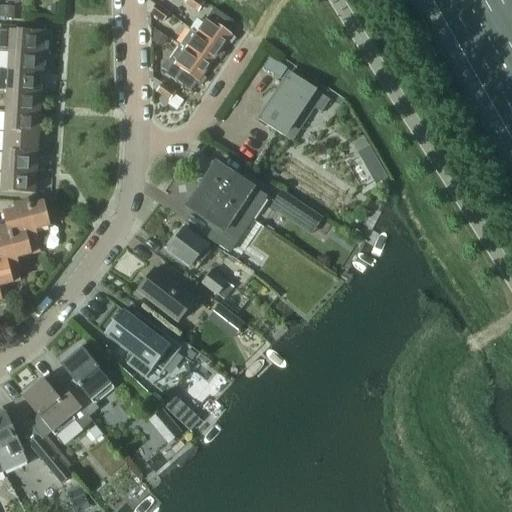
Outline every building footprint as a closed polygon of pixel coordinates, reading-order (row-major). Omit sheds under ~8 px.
[(203,4),(197,0),(185,0),(184,3),(197,13),(203,4)] [(168,15),(155,5),(149,14),(162,23),(168,15)] [(0,18),(13,20),(14,8),(0,7),(0,18)] [(226,33),(233,23),(213,9),(195,35),(223,55),(224,55),(220,52),(227,43),(231,45),(235,39),(226,33)] [(0,30),(0,50),(10,51),(44,53),(45,33),(12,31),(0,30)] [(223,55),(195,35),(190,31),(179,46),(185,50),(209,67),(216,58),(220,61),(223,55)] [(157,32),(151,40),(162,48),(168,39),(157,32)] [(174,66),(167,75),(190,92),(197,82),(202,85),(206,79),(202,77),(209,67),(185,50),(179,46),(168,62),(174,66)] [(42,73),(44,53),(10,51),(9,71),(42,73)] [(42,73),(9,71),(0,70),(0,90),(7,91),(41,93),(42,73)] [(287,73),(257,121),(281,136),(291,143),(314,108),(321,112),(329,100),(312,89),(287,73)] [(175,94),(162,85),(156,93),(169,102),(175,94)] [(40,113),(41,93),(7,91),(6,111),(40,113)] [(38,133),(40,113),(6,111),(5,131),(38,133)] [(37,153),(38,133),(5,131),(3,151),(37,153)] [(369,146),(357,153),(363,164),(375,157),(369,146)] [(36,173),(37,153),(3,151),(2,171),(36,173)] [(265,198),(215,165),(201,186),(250,219),(265,198)] [(34,195),(36,173),(2,171),(0,192),(34,195)] [(228,253),(250,219),(201,186),(186,208),(215,227),(207,239),(228,253)] [(282,191),(270,208),(311,236),(323,219),(282,191)] [(35,230),(49,227),(43,204),(29,207),(28,202),(14,206),(15,210),(3,213),(7,227),(7,226),(10,236),(24,233),(28,247),(31,255),(39,253),(37,244),(38,244),(35,230)] [(31,255),(28,247),(24,233),(10,236),(7,226),(7,227),(0,228),(0,262),(6,261),(9,275),(10,275),(12,283),(20,281),(18,273),(20,272),(16,259),(31,255)] [(211,251),(182,229),(166,248),(191,268),(195,262),(199,266),(211,251)] [(0,286),(12,283),(10,275),(9,275),(6,261),(0,262),(0,300),(0,301),(0,299),(0,286)] [(195,301),(155,270),(137,292),(178,323),(195,301)] [(217,296),(227,283),(211,271),(201,284),(217,296)] [(223,301),(233,288),(227,283),(217,296),(223,301)] [(233,339),(245,324),(219,305),(208,320),(233,339)] [(168,338),(136,313),(132,318),(123,311),(103,335),(132,358),(125,366),(144,380),(155,367),(162,372),(177,353),(164,343),(168,338)] [(114,388),(81,347),(60,364),(73,379),(64,387),(89,417),(100,409),(96,404),(114,388)] [(89,417),(64,387),(54,394),(42,379),(22,395),(56,436),(75,420),(79,425),(89,417)] [(174,397),(165,408),(175,417),(185,406),(174,397)] [(0,462),(5,473),(27,463),(21,451),(5,415),(4,415),(2,411),(0,411),(0,462)] [(161,412),(148,422),(159,435),(172,424),(161,412)] [(72,476),(39,436),(28,444),(62,485),(72,476)]
